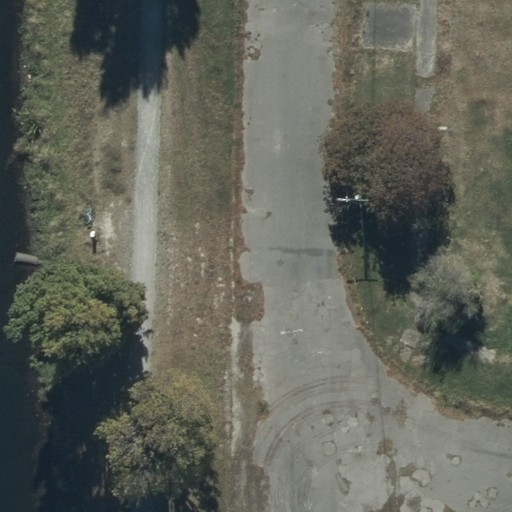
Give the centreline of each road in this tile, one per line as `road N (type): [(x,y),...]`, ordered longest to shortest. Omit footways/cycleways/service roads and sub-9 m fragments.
road 1 (track): [(316,0),(321,511)]
road 2 (track): [(317,406),(511,454)]
